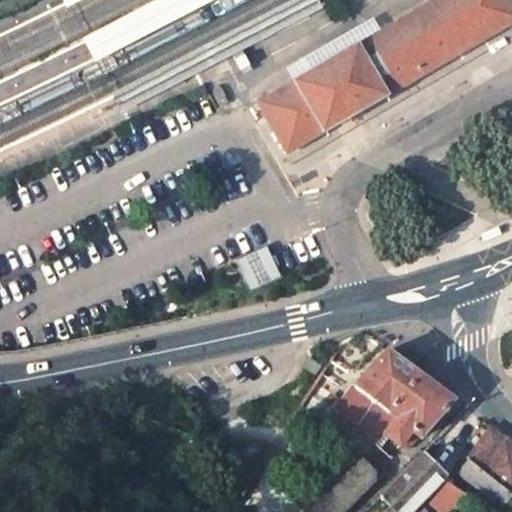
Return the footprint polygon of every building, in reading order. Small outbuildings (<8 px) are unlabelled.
[(83,0),(61,0),(66,9),(83,0)] [(157,0),(83,39),(95,63),(215,0),(157,0)] [(317,0),(292,0),(111,94),(121,114),(322,9),(317,0)] [(320,66),(295,81),(256,104),(286,156),(350,119),(511,23),(511,6),(508,0),(431,0),(381,30),(320,66)] [(289,69),(295,81),(381,30),(374,19),(289,69)] [(252,291),(284,279),(273,247),(240,259),(252,291)] [(454,402),(389,352),(359,384),(374,398),(354,420),(367,433),(390,409),(399,418),(389,431),(399,441),(413,427),(423,433),(454,402)] [(455,418),(426,447),(438,458),(466,429),(455,418)] [(511,499),(511,447),(491,431),(460,474),(506,507),(511,499)] [(378,501),(391,511),(414,511),(438,484),(420,453),(378,501)] [(367,461),(318,511),(346,511),(375,484),(374,468),(367,461)] [(438,484),(414,511),(458,511),(459,511),(444,497),(449,489),(438,484)]
